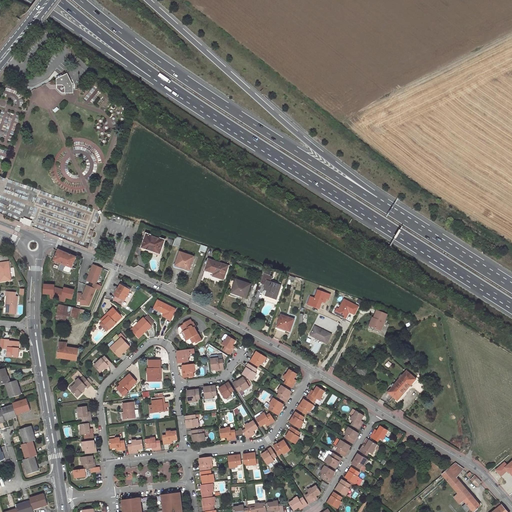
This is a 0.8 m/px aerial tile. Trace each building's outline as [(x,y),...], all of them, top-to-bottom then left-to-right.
[(73,94),(73,85),(67,74),(56,79),(56,85),(62,85),(65,87),(65,93),(73,94)] [(160,254),(165,240),(146,234),(142,248),(160,254)] [(69,274),(77,257),(59,250),(55,260),(62,264),(59,270),(69,274)] [(189,270),(193,257),(180,253),(176,266),(189,270)] [(228,266),(208,259),(205,270),(213,273),(215,273),(214,277),(224,280),(228,266)] [(0,263),(0,282),(11,281),(8,262),(0,263)] [(94,265),(88,281),(95,284),(94,288),(97,289),(102,291),(103,287),(97,285),(103,269),(94,265)] [(276,300),(281,285),(270,282),(272,277),(264,274),(261,283),(266,285),(265,290),(264,296),(267,297),(276,300)] [(250,284),(236,279),(231,295),(240,298),(241,296),(246,298),(250,284)] [(56,285),(44,284),(44,295),(50,295),(50,299),(65,303),(67,299),(73,300),(76,290),(65,287),(64,289),(56,287),(56,285)] [(130,290),(121,285),(114,295),(116,296),(113,300),(122,305),(130,290)] [(97,289),(94,288),(88,286),(84,296),(83,296),(83,294),(79,294),(78,302),(82,302),(82,306),(86,306),(87,303),(92,304),(97,289)] [(310,296),(307,305),(320,309),(322,302),(325,303),(327,299),(329,300),(331,294),(318,289),(314,298),(310,296)] [(8,305),(8,309),(7,314),(15,315),(17,297),(14,297),(15,293),(6,293),(5,297),(6,297),(6,305),(8,305)] [(337,308),(334,313),(346,319),(349,313),(355,315),(359,307),(344,299),(339,308),(337,308)] [(162,317),(169,321),(175,311),(156,302),(152,309),(160,313),(161,312),(163,313),(162,317)] [(79,313),(84,314),(85,310),(59,305),(56,319),(66,321),(68,316),(78,318),(79,313)] [(109,315),(103,321),(103,322),(101,324),(107,331),(110,328),(110,329),(116,322),(115,321),(121,316),(114,308),(108,314),(109,315)] [(375,319),(372,327),(381,331),(387,315),(377,310),(374,318),(375,319)] [(294,320),(281,315),(277,327),(290,331),(294,320)] [(147,316),(142,321),(148,329),(154,323),(147,316)] [(141,321),(129,333),(137,341),(149,329),(148,329),(142,321),(141,321)] [(201,342),(194,329),(195,328),(192,323),(191,324),(190,321),(183,325),(184,325),(180,327),(182,331),(184,330),(184,332),(181,334),(184,339),(186,338),(188,341),(190,339),(192,344),(196,342),(197,344),(201,342)] [(310,335),(327,344),(331,334),(315,326),(310,335)] [(231,349),(232,347),(235,342),(228,338),(224,343),(222,346),(225,348),(223,352),(230,356),(233,350),(231,349)] [(118,358),(129,348),(121,339),(110,350),(118,358)] [(18,357),(19,342),(9,342),(9,340),(5,340),(4,349),(8,349),(8,356),(18,357)] [(77,360),(79,349),(66,347),(66,344),(60,343),(58,357),(77,360)] [(189,358),(188,351),(177,352),(178,364),(188,363),(188,358),(189,358)] [(256,351),(250,361),(259,366),(261,362),(263,363),(267,357),(256,351)] [(210,358),(212,372),(223,370),(222,361),(219,361),(218,357),(217,356),(212,356),(210,358)] [(100,374),(104,370),(107,367),(108,368),(112,365),(105,357),(102,360),(101,359),(94,367),(100,374)] [(159,375),(159,370),(160,370),(160,362),(148,362),(149,376),(150,375),(151,383),(156,383),(156,381),(161,381),(160,375),(159,375)] [(359,362),(354,369),(364,378),(369,371),(359,362)] [(249,363),(242,373),(253,380),(257,373),(255,372),(257,369),(249,363)] [(182,367),(183,378),(193,377),(193,373),(194,373),(194,365),(182,367)] [(10,383),(5,368),(0,369),(0,385),(7,384),(10,383)] [(290,370),(284,379),(287,380),(284,385),(292,389),(295,383),(293,381),(294,379),(297,375),(290,370)] [(416,379),(407,371),(388,392),(398,400),(416,379)] [(123,397),(131,390),(131,389),(136,383),(129,376),(123,381),(125,383),(121,386),(117,389),(123,397)] [(76,385),(71,389),(71,393),(77,399),(81,395),(80,394),(85,388),(87,390),(91,385),(83,377),(80,381),(79,380),(74,384),(76,385)] [(233,383),(239,391),(242,389),(243,391),(249,386),(243,377),(233,383)] [(22,394),(17,380),(10,383),(7,384),(11,398),(22,394)] [(219,388),(225,398),(232,394),(231,392),(234,390),(229,382),(219,388)] [(285,403),(292,392),(282,386),(278,392),(280,393),(277,398),(285,403)] [(203,389),(205,400),(213,399),(213,397),(216,396),(215,387),(203,389)] [(314,393),(312,395),(310,393),(307,399),(314,403),(316,400),(319,401),(324,393),(317,388),(314,393)] [(187,392),(189,404),(196,402),(196,400),(200,400),(198,391),(187,392)] [(153,406),(154,414),(165,412),(164,405),(164,398),(162,398),(162,395),(155,395),(156,399),(152,400),(153,406)] [(31,410),(27,399),(13,404),(14,405),(17,415),(31,410)] [(266,409),(277,416),(283,405),(273,399),(269,406),(266,404),(264,407),(266,409)] [(298,410),(306,416),(309,412),(310,413),(314,407),(304,401),(298,410)] [(123,405),(124,414),(125,420),(136,419),(134,404),(123,405)] [(14,405),(2,409),(2,411),(5,420),(17,416),(17,415),(14,405)] [(77,408),(79,418),(82,418),(83,423),(91,422),(90,414),(87,415),(87,412),(86,407),(77,408)] [(359,423),(360,421),(363,416),(356,412),(350,420),(353,422),(350,426),(358,430),(361,424),(359,423)] [(254,417),(261,428),(265,425),(267,423),(269,426),(274,422),(270,415),(266,417),(265,415),(263,416),(260,413),(254,417)] [(290,423),(300,430),(304,423),(302,422),(305,419),(296,413),(290,423)] [(187,429),(199,427),(198,420),(196,420),(195,416),(186,418),(187,429)] [(251,434),(253,432),(258,429),(253,422),(245,428),(247,430),(243,433),(245,435),(248,439),(253,436),(251,434)] [(80,425),(81,435),(84,435),(85,440),(93,439),(92,431),(90,432),(89,429),(89,424),(80,425)] [(36,440),(31,426),(21,429),(25,444),(33,441),(36,440)] [(382,440),(387,432),(380,427),(377,432),(376,434),(373,432),(370,438),(377,442),(379,439),(382,440)] [(296,445),(300,438),(298,437),(300,433),(292,428),(285,438),(296,445)] [(344,439),(352,444),(358,434),(348,428),(344,435),(346,436),(344,439)] [(221,439),(227,439),(230,438),(230,441),(236,440),(236,437),(235,432),(231,432),(231,429),(220,431),(221,439)] [(167,435),(163,435),(163,444),(173,444),(173,440),(178,440),(178,430),(167,431),(167,435)] [(205,442),(204,434),(202,434),(202,431),(192,432),(194,443),(205,442)] [(115,448),(118,448),(118,451),(126,450),(124,442),(120,442),(119,439),(109,441),(110,449),(115,448)] [(144,441),(145,449),(151,449),(153,448),(154,451),(161,450),(160,442),(155,442),(154,440),(144,441)] [(37,455),(33,441),(25,444),(22,444),(27,459),(35,456),(37,455)] [(95,453),(94,441),(82,443),(83,450),(85,450),(86,455),(95,453)] [(134,451),(137,451),(143,450),(141,441),(131,443),(132,445),(128,446),(129,454),(135,454),(134,451)] [(344,457),(350,447),(340,441),(336,447),(334,446),(332,449),(344,457)] [(366,446),(365,448),(363,446),(359,452),(366,456),(368,453),(371,454),(376,445),(369,441),(366,446)] [(284,455),(290,451),(284,442),(274,448),(279,456),(283,453),(284,455)] [(261,456),(268,466),(274,462),(273,460),(277,458),(271,450),(261,456)] [(324,458),(327,460),(329,456),(330,457),(333,454),(328,451),(324,458)] [(250,467),(257,466),(256,454),(244,456),(245,465),(249,465),(250,467)] [(325,463),(335,469),(341,459),(333,454),(330,457),(329,456),(327,460),(325,463)] [(358,455),(352,465),(364,472),(366,469),(363,467),(367,461),(358,455)] [(28,474),(39,471),(35,456),(27,459),(24,460),(28,474)] [(85,470),(91,469),(94,468),(93,456),(82,458),(82,466),(85,465),(85,470)] [(229,457),(230,468),(230,469),(238,468),(238,466),(242,465),(241,456),(229,457)] [(200,459),(202,471),(211,470),(211,466),(213,466),(212,458),(200,459)] [(511,459),(507,464),(505,461),(495,470),(501,477),(507,472),(508,474),(509,473),(511,475),(511,459)] [(456,463),(453,466),(460,473),(464,469),(456,463)] [(328,483),(335,472),(324,466),(318,477),(328,483)] [(453,466),(450,469),(457,477),(460,473),(453,466)] [(138,475),(138,467),(126,467),(126,476),(138,475)] [(345,478),(355,484),(359,478),(357,477),(360,473),(351,468),(345,478)] [(473,511),(481,506),(457,477),(450,469),(442,475),(458,494),(454,497),(460,503),(464,500),(467,504),(463,507),(467,511),(471,508),(473,511)] [(76,479),(86,477),(85,470),(75,471),(76,479)] [(204,485),(215,483),(214,475),(212,476),(212,471),(202,473),(204,485)] [(481,482),(475,475),(471,479),(477,486),(481,482)] [(345,496),(350,489),(348,488),(350,485),(342,480),(336,490),(345,496)] [(214,485),(202,487),(203,498),(213,497),(212,493),(215,493),(214,485)] [(317,485),(308,491),(310,493),(306,495),(310,503),(316,499),(314,497),(316,495),(321,493),(317,485)] [(157,497),(158,511),(183,511),(183,504),(182,493),(157,497)] [(328,503),(337,509),(341,502),(340,502),(342,498),(334,493),(328,503)] [(48,505),(44,494),(30,498),(31,501),(34,509),(48,505)] [(298,497),(289,503),(294,510),(299,507),(301,506),(302,508),(308,505),(303,498),(300,500),(298,497)] [(150,511),(149,498),(123,501),(124,511),(150,511)] [(203,498),(205,511),(214,510),(214,506),(216,506),(215,498),(203,498)] [(31,501),(17,506),(18,509),(18,511),(34,511),(34,509),(31,501)] [(278,502),(268,504),(269,511),(271,511),(275,511),(277,511),(283,511),(283,505),(279,505),(278,502)] [(507,511),(499,502),(494,506),(497,509),(499,511),(507,511)]
